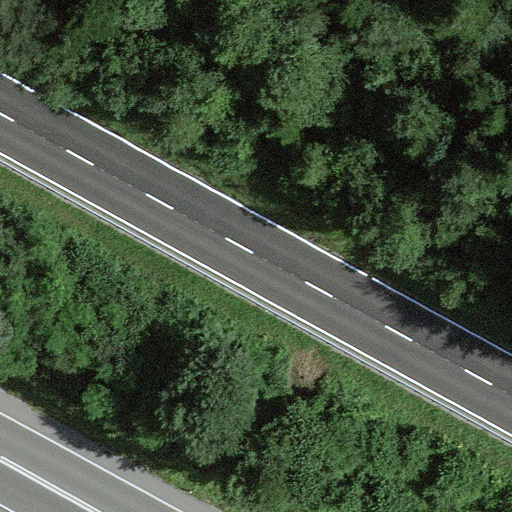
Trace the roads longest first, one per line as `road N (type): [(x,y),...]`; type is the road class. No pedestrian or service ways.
road 1 (primary): [(511,395),(0,112)]
road 2 (motorway): [(133,511),(0,442)]
